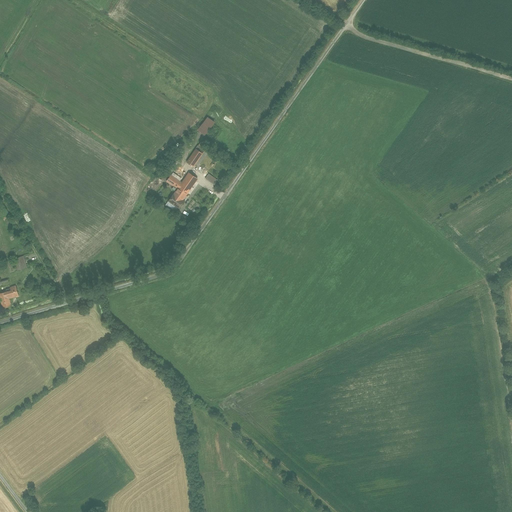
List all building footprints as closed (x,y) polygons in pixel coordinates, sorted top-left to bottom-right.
[(207,118),(198,130),(205,135),(214,122),(207,118)] [(195,150),(187,162),(194,166),(202,154),(195,150)] [(172,173),(167,181),(178,189),(186,195),(188,193),(190,194),(194,189),(192,187),(198,179),(189,173),(184,181),(172,173)] [(209,174),(206,178),(215,184),(217,179),(209,174)] [(172,197),(169,201),(174,205),(173,206),(177,209),(183,200),(186,195),(178,189),(172,198),(172,197)] [(24,256),(14,259),(17,270),(27,268),(24,256)] [(10,290),(0,293),(0,297),(3,307),(10,305),(8,298),(15,296),(16,298),(19,297),(15,286),(9,287),(10,290)]
